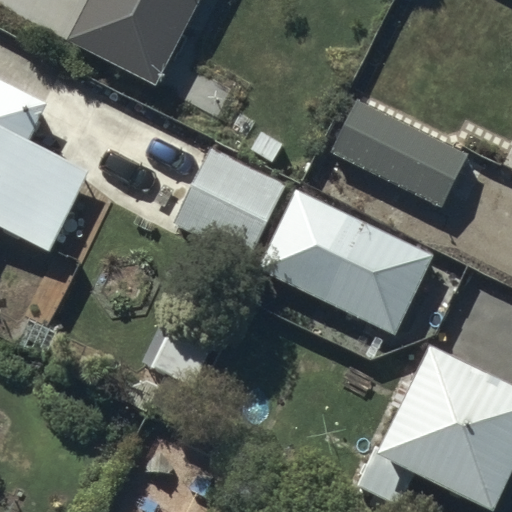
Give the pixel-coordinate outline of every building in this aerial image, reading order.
[(194,0),(86,0),(68,37),(154,80),(194,0)] [(46,100),(0,76),(0,222),(50,248),(90,168),(28,137),(46,100)] [(466,152),(357,98),(331,151),(440,205),(466,152)] [(283,143),(262,131),(252,148),(273,160),(283,143)] [(283,182),(212,148),(178,218),(249,252),(283,182)] [(431,253),(296,187),(258,264),(393,330),(431,253)] [(319,305),(292,292),(281,315),(308,328),(319,305)] [(169,308),(144,357),(193,382),(218,332),(169,308)] [(511,460),(511,379),(429,339),(375,448),(491,504),(511,460)] [(410,476),(371,455),(357,482),(396,503),(410,476)]
